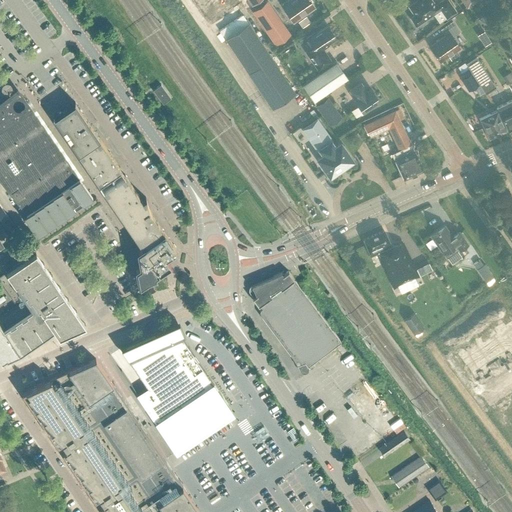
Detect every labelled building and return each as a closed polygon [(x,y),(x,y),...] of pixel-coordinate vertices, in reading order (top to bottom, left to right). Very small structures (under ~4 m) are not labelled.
[(314,7),(309,0),(290,0),(289,0),(287,0),(281,5),(293,22),(314,7)] [(417,0),(417,1),(408,6),(414,15),(409,18),(415,26),(440,9),(446,18),(455,12),(447,0),(443,0),(435,5),(431,0),(417,0)] [(288,35),(266,1),(253,10),(276,43),(288,35)] [(485,14),(479,18),(486,29),(492,25),(485,14)] [(295,93),(248,23),(242,15),(219,31),(225,39),(272,109),(295,93)] [(452,37),(459,32),(452,21),(440,29),(445,36),(430,46),(440,61),(459,48),(452,37)] [(325,55),(322,50),(325,48),(323,46),(335,38),(327,26),(315,34),(314,32),(306,38),(320,58),(313,63),(318,71),(331,62),(326,54),(325,55)] [(475,56),(465,63),(485,93),(495,86),(475,56)] [(313,101),(325,94),(347,78),(335,61),(301,84),(313,101)] [(460,79),(468,91),(477,85),(469,73),(460,79)] [(160,83),(157,85),(153,89),(163,102),(170,97),(160,83)] [(363,113),(379,102),(371,90),(365,93),(363,90),(365,89),(360,83),(349,90),(356,100),(354,101),(363,113)] [(0,180),(26,213),(23,214),(37,234),(92,196),(28,102),(23,105),(24,103),(24,100),(23,98),(22,97),(20,95),(17,95),(15,96),(13,98),(12,101),(12,103),(14,106),(13,106),(8,98),(0,103),(0,180)] [(327,96),(315,104),(316,105),(315,105),(329,125),(341,117),(327,97),(327,96)] [(506,130),(511,126),(511,99),(496,107),(506,130)] [(78,152),(99,137),(75,101),(53,116),(78,152)] [(394,110),(363,125),(369,137),(388,128),(397,147),(399,150),(411,145),(409,141),(395,111),(395,110),(394,110)] [(488,138),(506,130),(496,110),(479,119),(488,138)] [(332,140),(316,117),(300,128),(316,151),(317,151),(321,156),(317,159),(329,176),(337,171),(338,171),(338,170),(343,166),(344,167),(344,166),(352,160),(340,143),(335,146),(331,141),(332,140)] [(99,137),(78,152),(99,182),(120,167),(99,137)] [(399,150),(391,154),(394,160),(394,161),(403,179),(423,170),(414,151),(411,145),(399,150)] [(142,199),(125,173),(103,188),(142,246),(164,231),(151,212),(149,207),(147,202),(146,196),(142,199)] [(444,226),(430,235),(443,254),(443,253),(446,257),(447,257),(451,263),(462,256),(458,251),(459,250),(468,244),(459,232),(452,237),(444,226)] [(394,288),(418,276),(403,243),(395,246),(395,245),(391,246),(384,230),(363,239),(371,256),(378,253),(380,257),(394,288)] [(164,231),(142,246),(138,249),(140,264),(136,267),(137,274),(144,279),(154,272),(170,261),(165,254),(175,247),(164,231)] [(6,358),(18,353),(20,352),(54,329),(59,335),(85,323),(35,250),(0,275),(0,279),(14,302),(16,300),(19,304),(0,316),(0,358),(1,360),(2,360),(6,358)] [(484,264),(483,265),(480,260),(473,264),(477,269),(486,282),(493,277),(484,264)] [(281,271),(250,284),(255,294),(252,296),(251,297),(257,305),(258,304),(265,313),(261,316),(306,375),(346,346),(341,340),(288,270),(283,273),(282,274),(281,272),(281,271)] [(144,279),(137,274),(139,282),(140,282),(140,283),(143,282),(143,280),(144,279),(150,276),(155,274),(154,272),(144,279)] [(414,334),(424,327),(414,313),(404,320),(414,334)] [(140,398),(176,451),(225,417),(226,412),(227,406),(202,369),(179,335),(184,333),(179,321),(121,347),(151,391),(140,398)] [(503,325),(496,330),(499,334),(505,342),(511,337),(511,323),(506,328),(503,325)] [(499,334),(492,340),(502,355),(500,356),(503,361),(506,359),(503,354),(510,350),(505,342),(499,334)] [(481,340),(477,342),(479,345),(481,348),(482,346),(493,361),(500,356),(502,355),(492,340),(484,345),(481,340)] [(479,345),(471,351),(473,353),(483,368),(482,369),(485,373),(488,371),(485,366),(493,361),(482,346),(481,348),(479,345)] [(464,352),(460,354),(474,374),(482,369),(483,368),(473,353),(467,356),(464,352)] [(95,358),(21,391),(45,426),(104,511),(190,511),(197,508),(191,498),(95,358)] [(384,455),(409,438),(403,430),(379,447),(384,455)] [(398,485),(428,465),(421,454),(391,475),(398,485)] [(438,511),(429,499),(411,511),(438,511)]
